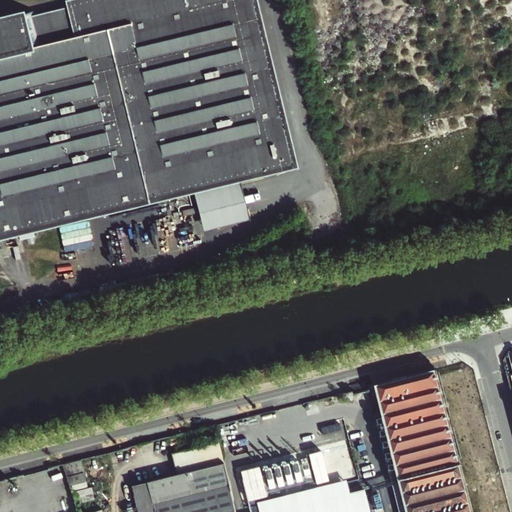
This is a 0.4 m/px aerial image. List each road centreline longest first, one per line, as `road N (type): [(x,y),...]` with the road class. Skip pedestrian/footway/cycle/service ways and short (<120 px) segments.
road 1 (residential): [(0,459),(480,335)]
road 2 (residential): [(511,454),(480,335)]
